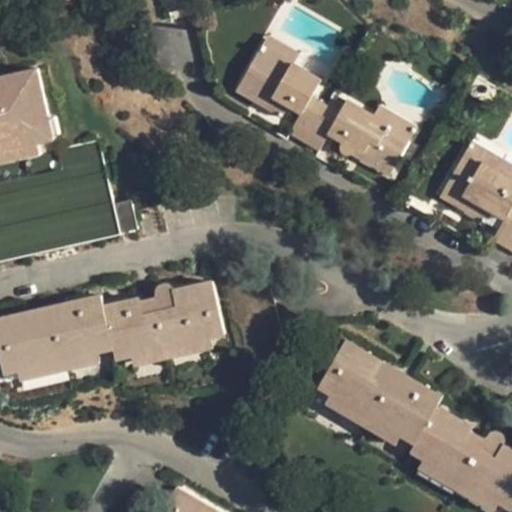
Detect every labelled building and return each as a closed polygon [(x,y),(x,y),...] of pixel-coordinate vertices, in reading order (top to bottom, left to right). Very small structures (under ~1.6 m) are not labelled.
[(164,0),(168,15),(184,11),(181,0),(164,0)] [(265,29),(259,40),(294,61),(300,50),(265,29)] [(298,111),(289,129),(303,139),(324,102),(310,93),(319,75),(294,61),(259,40),(233,86),(279,113),(285,103),(298,111)] [(0,142),(41,132),(55,129),(38,61),(4,69),(10,92),(0,93),(0,142)] [(0,70),(0,93),(10,92),(4,69),(0,70)] [(324,102),(303,139),(319,146),(329,128),(343,135),(339,141),(340,144),(342,148),(346,151),(350,151),(354,150),(390,171),(412,134),(371,110),(347,96),(338,110),(324,102)] [(379,97),(371,110),(412,134),(419,121),(379,97)] [(41,132),(0,142),(0,156),(44,145),(41,132)] [(0,261),(124,232),(118,204),(101,132),(66,140),(44,145),(0,156),(0,261)] [(472,139),(466,150),(499,168),(505,158),(472,139)] [(504,218),(493,237),(508,245),(511,238),(511,176),(499,168),(466,150),(440,195),(484,222),(492,211),(504,218)] [(118,204),(124,232),(142,227),(135,200),(118,204)] [(235,353),(239,375),(294,362),(273,265),(216,277),(228,328),(235,353)] [(118,345),(120,354),(228,328),(216,277),(175,288),(179,300),(146,308),(143,298),(142,295),(108,304),(118,345)] [(143,298),(146,308),(179,300),(175,288),(173,286),(171,283),(168,281),(165,282),(160,284),(159,286),(159,289),(160,294),(143,298)] [(0,316),(0,335),(8,371),(118,345),(108,304),(105,292),(69,302),(73,317),(40,325),(37,309),(0,316)] [(73,317),(69,302),(37,309),(40,325),(73,317)] [(349,340),(322,388),(420,443),(440,408),(446,397),(415,379),(408,392),(378,375),(386,362),(349,340)] [(415,379),(386,362),(378,375),(408,392),(415,379)] [(420,443),(414,453),(510,507),(511,504),(511,449),(501,444),(495,454),(465,438),(470,428),(472,425),(440,408),(420,443)] [(470,428),(465,438),(495,454),(501,444),(503,440),(503,436),(501,433),(498,430),(494,429),(492,429),(489,430),(486,433),(485,436),(470,428)] [(220,511),(177,488),(169,504),(178,510),(176,511),(220,511)]
